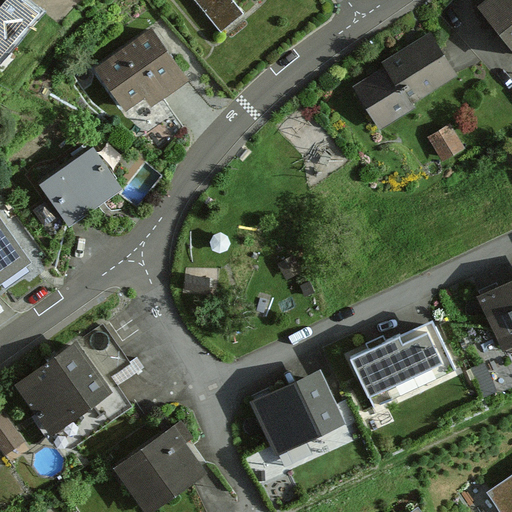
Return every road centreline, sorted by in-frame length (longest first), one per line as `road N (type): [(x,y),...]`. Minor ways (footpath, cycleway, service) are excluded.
road 1 (residential): [(378,0),(282,67),(230,120),(141,247)]
road 2 (residential): [(203,386),(511,242)]
road 3 (track): [(277,511),(511,395)]
road 4 (residential): [(141,247),(0,351)]
road 5 (residential): [(141,247),(203,386)]
road 6 (residential): [(203,386),(259,511)]
